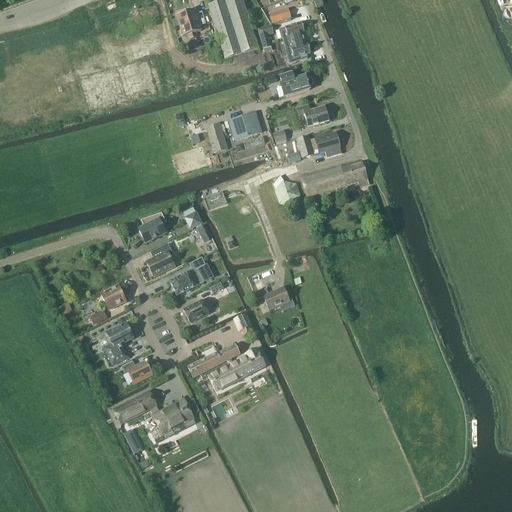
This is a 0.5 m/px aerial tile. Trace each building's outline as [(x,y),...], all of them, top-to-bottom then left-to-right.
[(225,60),(258,50),(243,0),(227,0),(209,6),(225,60)] [(201,31),(200,27),(206,25),(202,13),(196,14),(195,10),(176,16),(182,37),(188,35),(190,40),(198,37),(196,33),(201,31)] [(288,10),(269,15),(272,25),(291,19),(288,10)] [(301,24),(283,29),(286,39),(289,38),(293,49),(285,51),(289,65),(308,60),(307,56),(310,55),(307,45),(305,45),(302,34),(304,34),(301,24)] [(271,27),(258,31),(262,46),(263,50),(271,47),(268,36),(274,34),(271,27)] [(279,84),(284,99),(294,96),(310,91),(309,89),(311,88),(312,85),(313,83),(311,80),(309,79),(306,79),(306,78),(294,81),(292,75),(280,79),(281,84),(279,84)] [(275,77),(268,79),(270,86),(277,84),(275,77)] [(309,128),(329,122),(325,108),(310,112),(308,106),(297,110),(299,117),(305,115),(309,128)] [(247,116),(228,122),(235,142),(261,133),(259,127),(251,129),(247,116)] [(214,155),(228,150),(220,124),(206,128),(214,155)] [(283,132),(272,135),(275,144),(286,140),(283,132)] [(310,141),(314,156),(319,155),(341,148),(336,134),(315,140),(310,141)] [(194,136),(190,138),(193,145),(200,143),(198,135),(194,136)] [(297,142),(302,159),(314,156),(310,141),(309,138),(297,142)] [(290,165),(301,162),(299,154),(288,157),(290,165)] [(301,180),(307,198),(359,183),(360,188),(369,185),(363,163),(301,180)] [(301,197),(296,184),(285,182),(280,177),(272,186),(275,191),(275,192),(280,204),(292,206),(301,197)] [(196,214),(185,219),(190,230),(201,225),(196,214)] [(141,222),(144,227),(138,230),(146,244),(166,234),(162,227),(167,224),(162,215),(141,222)] [(202,226),(196,229),(200,236),(202,235),(204,234),(206,234),(202,226)] [(168,245),(153,252),(154,253),(156,257),(155,258),(154,260),(146,263),(154,278),(172,269),(176,267),(172,261),(171,259),(174,257),(168,245)] [(198,286),(194,279),(200,276),(197,270),(205,266),(202,258),(189,265),(192,271),(190,272),(169,283),(176,297),(198,286)] [(223,290),(220,283),(210,289),(213,295),(223,290)] [(118,287),(101,295),(109,311),(126,303),(118,287)] [(266,290),(255,295),(257,301),(263,298),(269,311),(279,307),(282,313),(295,307),(291,297),(288,299),(283,289),(268,295),(266,290)] [(202,302),(184,311),(190,325),(209,315),(202,302)] [(64,306),(60,308),(64,316),(68,314),(64,306)] [(102,311),(90,318),(94,325),(106,319),(102,311)] [(253,332),(245,315),(234,321),(242,338),(253,332)] [(265,320),(260,322),(263,328),(268,326),(265,320)] [(119,363),(128,359),(121,345),(133,340),(126,324),(117,329),(106,334),(111,345),(103,349),(111,367),(119,363)] [(228,367),(208,378),(216,393),(265,367),(256,350),(249,353),(244,356),(245,358),(232,365),(230,361),(241,356),(235,346),(218,355),(217,354),(188,369),(193,380),(226,363),(228,367)] [(145,363),(136,368),(133,363),(122,368),(125,374),(128,372),(134,385),(152,376),(145,363)] [(184,426),(194,421),(184,402),(158,415),(155,407),(156,407),(149,393),(114,411),(121,425),(150,410),(154,417),(153,417),(163,437),(173,432),(172,430),(183,424),(184,426)] [(138,445),(131,449),(135,456),(135,455),(142,452),(138,445)]
